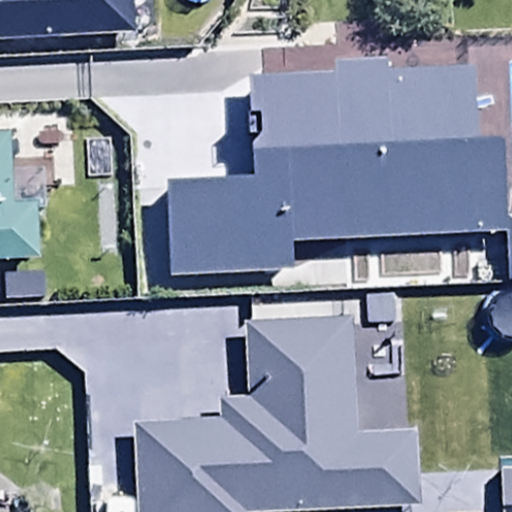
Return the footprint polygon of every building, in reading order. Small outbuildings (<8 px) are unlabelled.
[(0,0),(0,46),(132,39),(129,0),(0,0)] [(127,62),(127,69),(126,120),(198,119),(198,62),(127,62)] [(126,120),(127,69),(75,70),(75,121),(126,120)] [(31,75),(0,75),(0,125),(32,125),(31,75)] [(5,145),(0,145),(0,270),(35,269),(32,211),(8,212),(5,145)] [(7,323),(9,384),(87,381),(85,321),(7,323)] [(194,477),(194,511),(360,511),(359,470),(194,477)]
